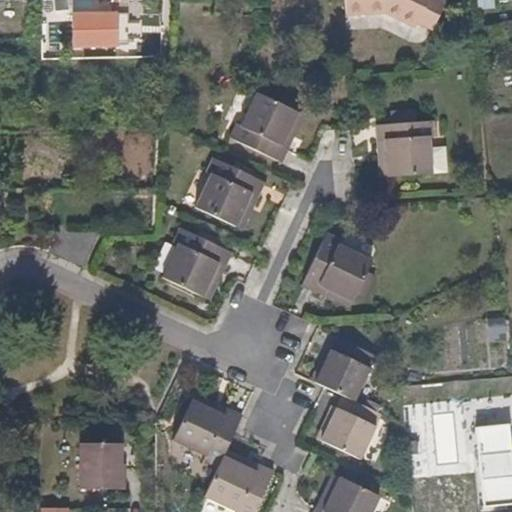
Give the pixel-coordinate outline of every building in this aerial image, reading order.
[(71,0),(40,0),(40,12),(71,12),(71,0)] [(383,9),(414,22),(415,17),(422,0),(343,0),(344,12),(383,9)] [(430,24),(440,0),(422,0),(415,17),(430,24)] [(113,14),(82,14),(83,45),(114,44),(113,14)] [(268,91),(264,96),(295,111),(298,105),(268,91)] [(282,162),(288,148),(282,144),(296,112),(295,111),(264,96),(256,93),(240,125),(237,124),(230,138),(282,162)] [(390,107),(391,119),(416,117),(415,105),(390,107)] [(282,144),(288,148),(304,116),(296,112),(282,144)] [(434,131),(432,115),(416,117),(391,119),(376,120),(377,136),(385,135),(388,170),(432,166),(430,142),(429,131),(434,131)] [(388,170),(385,135),(377,136),(380,170),(388,170)] [(445,141),(430,142),(432,166),(447,165),(445,141)] [(247,190),(255,194),(262,179),(211,154),(203,169),(208,171),(191,204),(232,223),(247,190)] [(240,227),(255,194),(247,190),(232,223),(240,227)] [(217,261),(223,264),(229,251),(176,226),(170,240),(175,242),(159,276),(200,296),(217,261)] [(298,285),(310,291),(315,282),(347,298),(366,257),(333,243),(336,238),(324,232),(298,285)] [(207,299),(223,264),(217,261),(200,296),(207,299)] [(315,282),(310,291),(343,307),(347,298),(315,282)] [(327,351),(311,383),(320,387),(337,395),(350,401),(372,354),(334,335),(326,351),(327,351)] [(322,349),(307,380),(311,383),(327,351),(326,351),(322,349)] [(375,413),(350,401),(337,395),(332,408),(317,440),(354,457),(375,413)] [(201,463),(214,469),(220,456),(228,440),(232,432),(239,416),(225,410),(222,416),(188,401),(169,442),(202,459),(201,463)] [(311,437),(317,440),(332,408),(326,405),(311,437)] [(474,424),(478,504),(511,502),(511,445),(510,446),(509,422),(474,424)] [(119,443),(79,443),(79,489),(119,488),(119,443)] [(214,469),(201,496),(233,511),(232,511),(249,511),(269,470),(255,463),(251,471),(220,456),(214,469)] [(328,474),(314,506),(320,508),(334,477),(328,474)] [(310,511),(363,511),(372,496),(334,477),(320,508),(314,506),(310,511)]
